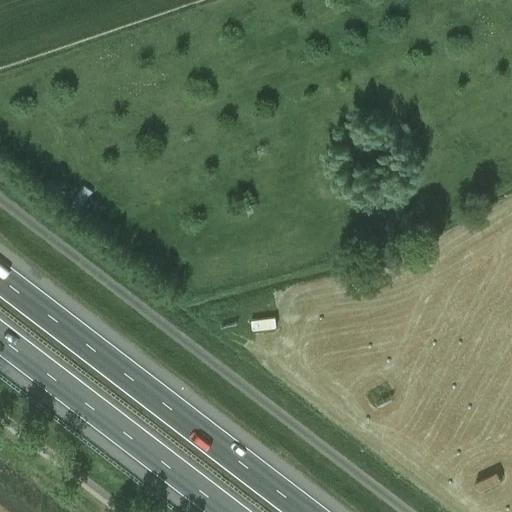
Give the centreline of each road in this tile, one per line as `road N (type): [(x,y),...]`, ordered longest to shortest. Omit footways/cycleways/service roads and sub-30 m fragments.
road 1 (unclassified): [(414,511),(0,198)]
road 2 (motorway): [(304,511),(0,278)]
road 3 (motorway): [(0,335),(230,511)]
road 4 (unclassified): [(125,511),(0,416)]
